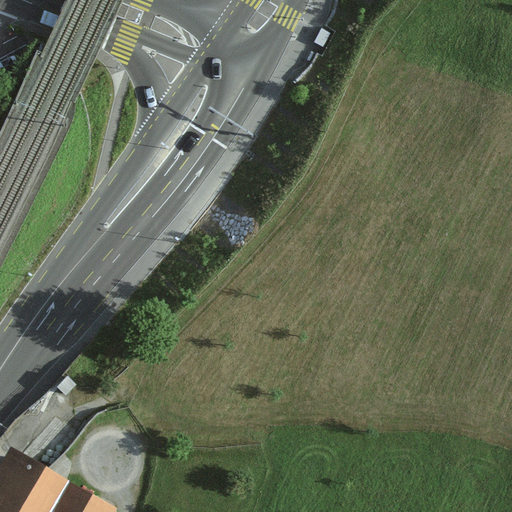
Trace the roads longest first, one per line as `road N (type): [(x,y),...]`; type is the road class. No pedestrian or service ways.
road 1 (primary): [(0,377),(155,168)]
road 2 (primary): [(155,168),(232,63)]
road 3 (secondary): [(137,46),(155,111),(155,168)]
road 4 (secondary): [(26,0),(137,46)]
